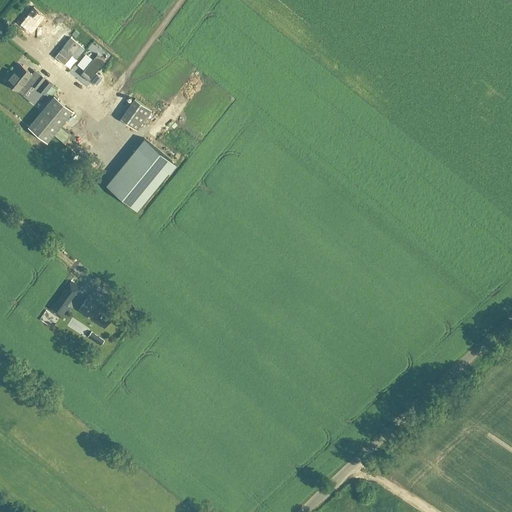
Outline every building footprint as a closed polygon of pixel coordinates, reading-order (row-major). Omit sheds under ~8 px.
[(47,31),(55,22),(50,18),(48,20),(45,17),(33,7),(20,24),(31,34),(39,24),(42,27),(47,31)] [(96,54),(80,74),(89,81),(106,61),(96,54)] [(44,94),(52,84),(40,74),(37,78),(32,74),(20,64),(6,81),(18,91),(27,80),(44,94)] [(54,95),(29,127),(48,142),(73,111),(54,95)] [(175,166),(144,141),(106,188),(138,213),(175,166)] [(71,281),(51,310),(63,319),(70,309),(66,306),(80,287),(71,281)] [(104,328),(115,312),(89,295),(78,311),(104,328)] [(101,346),(104,341),(91,332),(88,337),(101,346)]
